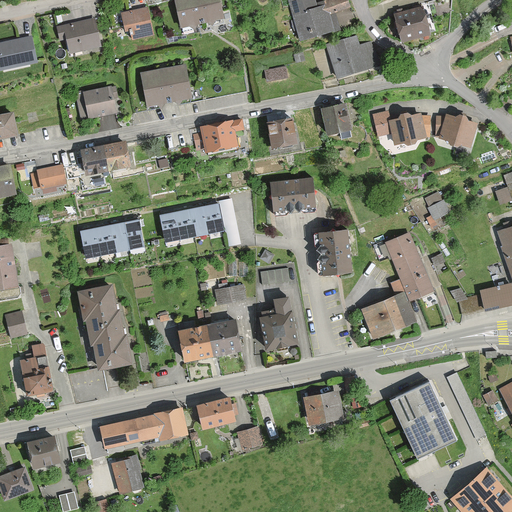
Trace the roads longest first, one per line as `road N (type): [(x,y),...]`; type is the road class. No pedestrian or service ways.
road 1 (secondary): [(0,433),(479,334),(511,334)]
road 2 (residential): [(434,73),(0,158)]
